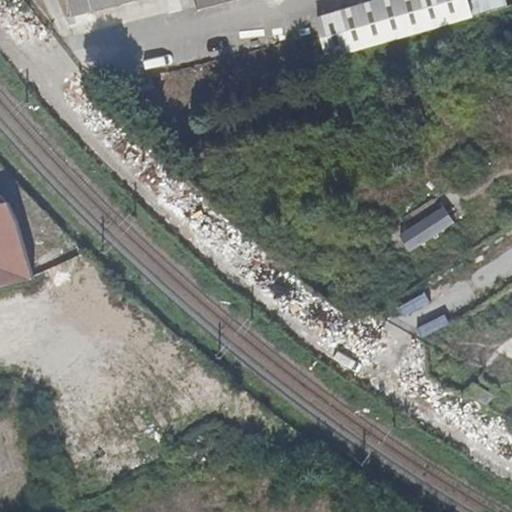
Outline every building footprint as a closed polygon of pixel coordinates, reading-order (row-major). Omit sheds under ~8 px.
[(66,0),(71,16),(93,11),(89,0),(66,0)] [(89,0),(93,11),(136,0),(89,0)] [(194,0),(196,11),(239,0),(194,0)] [(477,0),(373,0),(324,14),(337,56),(482,14),(477,0)] [(0,286),(34,279),(20,225),(8,203),(0,205),(0,286)] [(406,252),(454,224),(443,205),(395,234),(406,252)]
